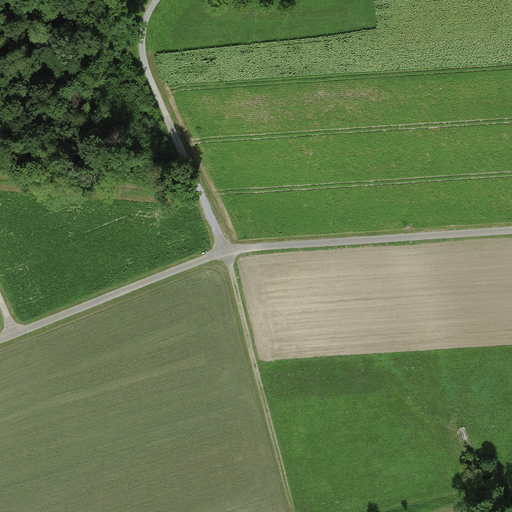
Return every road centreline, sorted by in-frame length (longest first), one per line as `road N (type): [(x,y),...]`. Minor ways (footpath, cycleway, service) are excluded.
road 1 (track): [(511,233),(224,252),(0,340)]
road 2 (track): [(224,252),(142,51),(142,24),(159,0)]
road 3 (track): [(224,252),(293,511)]
